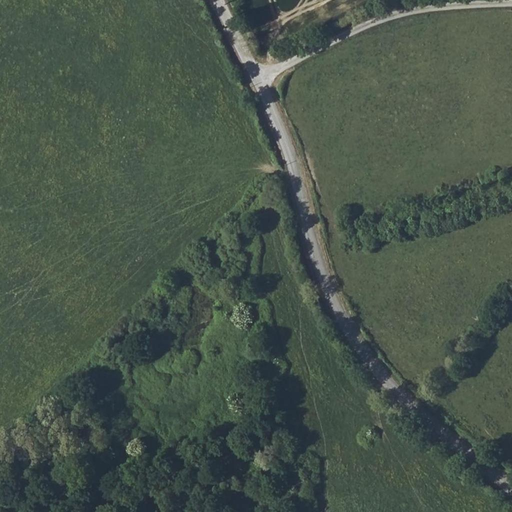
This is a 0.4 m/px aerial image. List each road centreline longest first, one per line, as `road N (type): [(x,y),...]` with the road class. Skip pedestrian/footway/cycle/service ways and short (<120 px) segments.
road 1 (tertiary): [(511,490),(384,383),(359,351),(315,256),(257,81)]
road 2 (unclassified): [(257,81),(372,24),(429,6),(511,3)]
